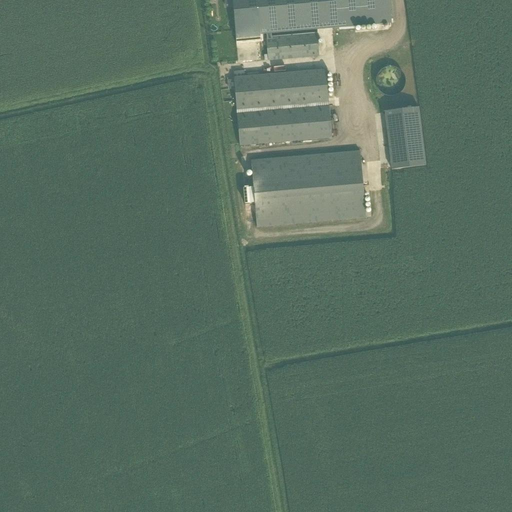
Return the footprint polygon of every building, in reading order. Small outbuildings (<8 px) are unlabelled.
[(267,38),(271,37),(271,34),(391,23),(388,0),(232,0),(236,44),(263,41),(262,35),(266,35),(267,38)] [(266,42),(268,61),(319,57),(317,34),(271,37),(267,38),(266,38),(266,42)] [(404,91),(399,67),(379,71),(384,95),(404,91)] [(234,77),(240,146),(331,138),(326,70),(234,77)] [(419,108),(384,112),(391,170),(426,166),(419,108)] [(253,185),(243,186),(244,205),(254,204),(256,227),(365,218),(359,152),(251,161),(253,185)]
